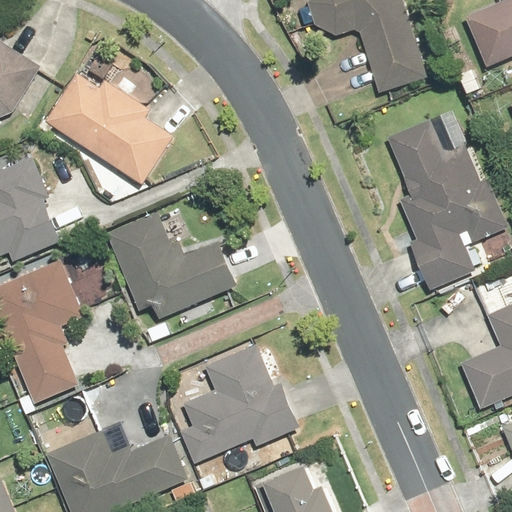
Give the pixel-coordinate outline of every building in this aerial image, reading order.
[(405,0),(306,0),(314,22),(334,32),(355,26),(356,30),(361,29),(378,89),(427,76),(405,0)] [(511,0),(493,0),(464,12),(485,63),(511,52),(511,0)] [(0,116),(16,101),(39,68),(5,46),(1,52),(0,50),(0,116)] [(106,92),(77,75),(47,126),(148,187),(179,136),(147,117),(152,107),(111,83),(106,92)] [(411,193),(402,197),(418,236),(408,240),(428,287),(475,268),(465,242),(508,224),(487,173),(482,175),(467,139),(446,148),(433,116),(387,135),(411,193)] [(0,257),(16,252),(20,261),(64,244),(32,161),(0,173),(0,257)] [(155,218),(112,235),(141,314),(159,307),(163,319),(237,291),(221,248),(173,266),(155,218)] [(58,266),(0,287),(0,302),(39,406),(83,390),(60,329),(79,322),(58,266)] [(459,359),(479,406),(511,392),(511,300),(487,311),(500,342),(459,359)] [(183,434),(196,466),(258,440),(260,446),(301,429),(281,381),(270,385),(254,346),(203,367),(215,396),(179,411),(188,432),(183,434)] [(511,420),(502,425),(511,449),(511,420)] [(110,435),(45,461),(65,511),(127,511),(196,484),(171,425),(115,448),(110,435)] [(306,467),(261,486),(271,511),(340,511),(329,482),(315,488),(306,467)] [(0,511),(15,511),(5,488),(0,489),(0,511)]
